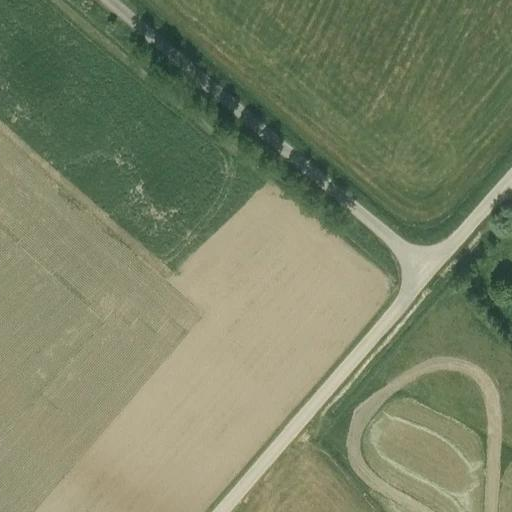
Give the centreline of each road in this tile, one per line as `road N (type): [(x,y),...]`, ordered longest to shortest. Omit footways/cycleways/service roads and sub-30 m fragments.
road 1 (unclassified): [(425,272),(105,0)]
road 2 (unclassified): [(219,511),(425,272)]
road 3 (unclassified): [(425,272),(511,175)]
